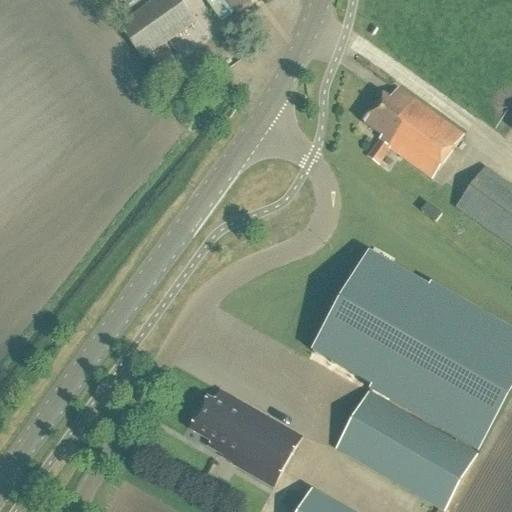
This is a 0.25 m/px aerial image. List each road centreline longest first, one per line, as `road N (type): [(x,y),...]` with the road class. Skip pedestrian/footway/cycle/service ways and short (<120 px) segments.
road 1 (unclassified): [(78,511),(215,289),(323,227),(330,187),(320,172),(256,127)]
road 2 (secondary): [(0,482),(256,127)]
road 3 (secondary): [(256,127),(320,0)]
